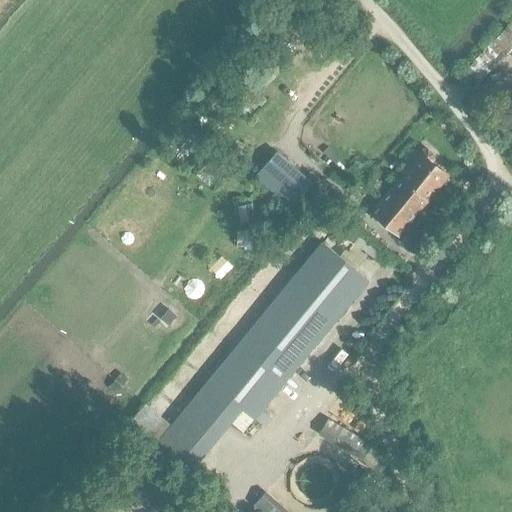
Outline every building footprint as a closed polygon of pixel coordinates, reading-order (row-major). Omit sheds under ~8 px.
[(511,24),(468,71),(480,82),(511,47),(511,24)] [(186,157),(199,141),(181,127),(168,142),(186,157)] [(295,203),(317,179),(281,148),(260,172),(295,203)] [(370,211),(399,236),(450,175),(434,161),(433,153),(428,150),(421,150),(370,211)] [(252,417),(366,278),(322,242),(158,443),(190,470),(241,408),(252,417)] [(254,509),(257,511),(289,511),(266,494),(254,509)] [(397,511),(387,497),(363,511),(397,511)]
